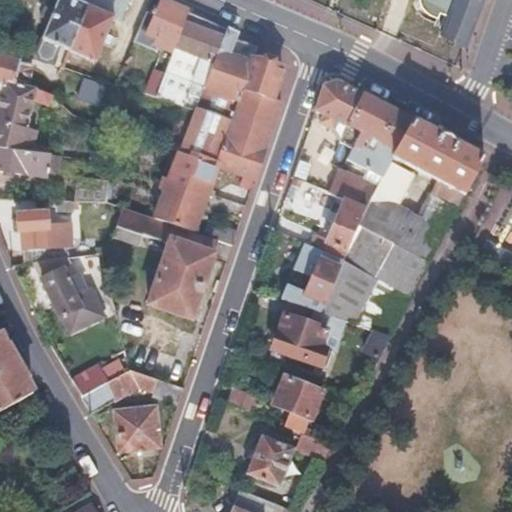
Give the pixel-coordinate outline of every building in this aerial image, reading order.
[(87,5),(76,0),(56,0),(41,38),(43,39),(37,54),(51,59),(58,44),(69,49),(87,5)] [(88,0),(87,5),(115,17),(119,19),(127,0),(88,0)] [(188,11),(163,0),(159,0),(146,32),(156,37),(154,43),(173,50),(187,13),(188,11)] [(418,0),(418,3),(424,13),(433,18),(436,12),(445,17),(436,33),(460,45),(478,0),(418,0)] [(97,60),(115,17),(87,5),(69,49),(97,60)] [(224,29),(187,13),(173,50),(165,73),(156,97),(194,109),(199,96),(190,92),(194,82),(203,86),(224,29)] [(236,33),(225,27),(224,29),(203,86),(199,96),(194,109),(178,153),(214,166),(252,180),(284,88),(274,85),(279,71),(250,59),(250,62),(229,54),(236,33)] [(18,60),(0,55),(0,81),(27,87),(31,68),(17,65),(18,60)] [(165,73),(154,68),(145,94),(156,97),(165,73)] [(334,80),(323,86),(315,111),(324,115),(320,124),(326,127),(332,130),(339,141),(362,95),(334,80)] [(27,87),(0,81),(0,99),(1,100),(0,101),(0,149),(31,152),(33,133),(24,132),(33,99),(47,103),(50,95),(27,87)] [(362,95),(339,141),(354,148),(348,158),(384,176),(412,122),(377,103),(362,95)] [(468,151),(412,122),(384,176),(377,190),(375,194),(386,199),(398,176),(397,167),(401,161),(435,179),(464,194),(483,159),(468,151)] [(31,152),(0,149),(0,170),(43,174),(44,162),(51,163),(52,154),(31,152)] [(214,166),(178,153),(153,217),(190,231),(202,198),(214,166)] [(110,160),(96,159),(96,175),(80,174),(77,200),(106,200),(110,160)] [(377,190),(337,171),(327,191),(345,199),(367,208),(375,194),(377,190)] [(375,194),(367,208),(345,261),(320,313),(343,321),(374,331),(389,336),(464,194),(435,179),(416,215),(385,199),(375,194)] [(345,261),(367,208),(345,199),(334,225),(323,252),(345,261)] [(71,200),(56,201),(56,211),(71,210),(71,200)] [(153,217),(121,206),(110,233),(128,240),(131,231),(167,245),(147,303),(189,317),(202,281),(217,240),(203,235),(190,231),(153,217)] [(46,212),(16,213),(17,232),(22,231),(23,240),(23,248),(56,246),(55,230),(48,231),(46,212)] [(236,230),(208,221),(203,235),(217,240),(231,245),(236,230)] [(320,313),(345,261),(323,252),(305,295),(293,290),(291,296),(288,302),(320,313)] [(83,255),(65,258),(67,268),(85,265),(83,255)] [(66,281),(62,271),(41,281),(52,304),(59,320),(61,319),(69,336),(104,320),(90,289),(84,291),(78,278),(68,282),(67,281),(66,281)] [(320,313),(288,302),(280,325),(273,349),(319,366),(325,349),(332,351),(343,321),(320,313)] [(389,336),(374,331),(364,351),(377,358),(389,336)] [(0,411),(32,393),(6,350),(0,337),(0,411)] [(99,367),(96,362),(69,377),(80,396),(123,371),(116,358),(99,367)] [(123,371),(80,396),(85,404),(90,412),(138,385),(152,391),(151,392),(177,403),(183,387),(127,368),(123,371)] [(321,392),(286,378),(280,391),(275,405),(290,411),(283,426),(301,434),(308,419),(310,420),(321,392)] [(257,399),(233,389),(226,404),(266,419),(269,413),(260,409),(263,403),(256,400),(257,399)] [(153,406),(115,411),(120,448),(124,449),(154,446),(157,441),(155,424),(153,406)] [(327,433),(314,428),(310,437),(315,439),(324,443),(327,433)] [(293,448),(261,436),(254,455),(246,474),(277,487),(293,448)] [(324,443),(315,439),(308,454),(322,461),(331,446),(324,443)] [(295,511),(296,511),(243,491),(237,507),(234,506),(231,511),(295,511)]
